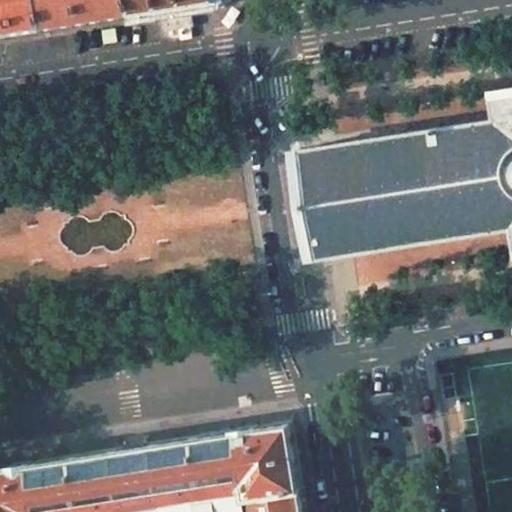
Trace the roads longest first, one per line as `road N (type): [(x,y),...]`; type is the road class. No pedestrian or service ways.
road 1 (residential): [(258,39),(255,78),(294,329),(321,357)]
road 2 (residential): [(0,82),(258,39)]
road 3 (residential): [(440,511),(414,340)]
road 4 (unclassified): [(511,0),(348,24)]
road 5 (residential): [(321,357),(345,511)]
